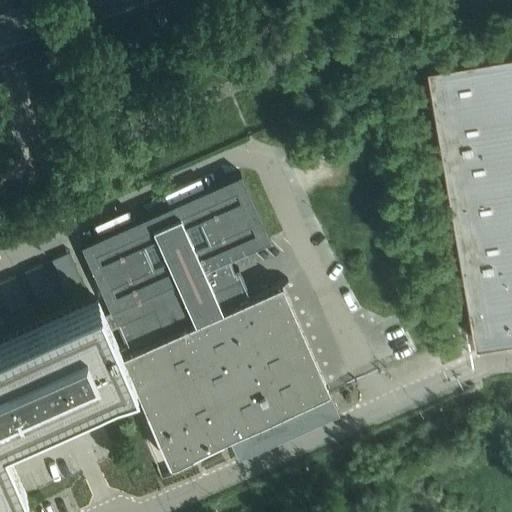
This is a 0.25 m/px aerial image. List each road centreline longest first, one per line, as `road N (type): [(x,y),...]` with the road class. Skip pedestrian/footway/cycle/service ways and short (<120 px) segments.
road 1 (unclassified): [(377,406),(254,149),(0,263)]
road 2 (unclassified): [(185,490),(377,406)]
road 3 (secondary): [(0,41),(128,0)]
